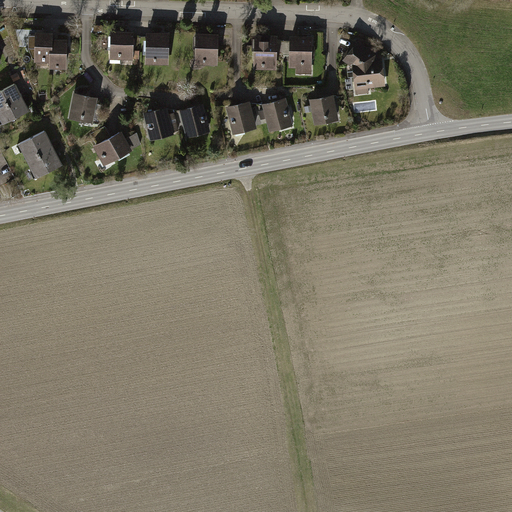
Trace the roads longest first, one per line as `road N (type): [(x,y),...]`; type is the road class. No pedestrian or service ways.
road 1 (residential): [(434,131),(417,62),(394,35),(355,15),(0,4)]
road 2 (secondary): [(0,217),(434,131)]
road 3 (track): [(245,168),(312,511)]
